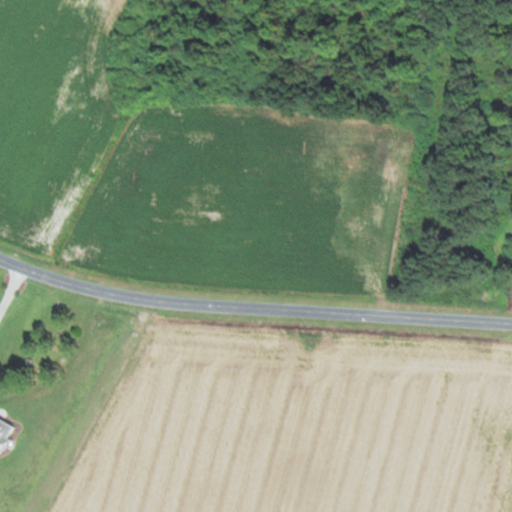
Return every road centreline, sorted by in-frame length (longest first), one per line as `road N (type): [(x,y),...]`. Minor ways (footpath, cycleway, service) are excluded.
road 1 (residential): [(511,320),(172,300),(75,282),(0,255)]
road 2 (residential): [(135,295),(72,385),(0,413)]
